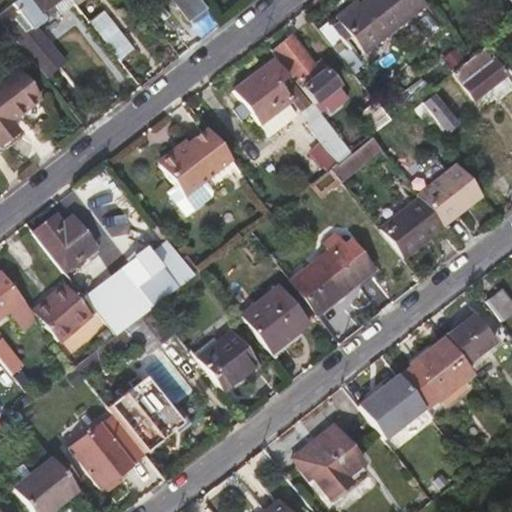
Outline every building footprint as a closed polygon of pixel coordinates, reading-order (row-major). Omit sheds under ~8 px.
[(0,0),(0,13),(18,0),(0,0)] [(65,64),(36,28),(56,12),(60,16),(74,5),(69,0),(18,0),(0,13),(0,25),(45,81),(65,64)] [(171,0),(188,22),(204,9),(197,0),(171,0)] [(385,35),(424,4),(420,0),(359,0),(358,1),(385,35)] [(385,35),(358,1),(336,19),(362,52),(385,35)] [(134,52),(103,12),(89,24),(120,63),(134,52)] [(312,106),(337,87),(324,69),(319,73),(291,38),(271,53),(312,106)] [(505,78),(482,50),(468,61),(449,75),(473,103),(486,93),(505,78)] [(233,93),(258,127),(291,102),(299,112),(307,106),(273,62),(233,93)] [(10,122),(38,101),(14,71),(0,82),(0,145),(17,131),(10,122)] [(495,103),(511,89),(511,87),(505,78),(486,93),(495,103)] [(458,126),(434,95),(423,103),(447,135),(458,126)] [(389,123),(373,102),(359,113),(375,134),(389,123)] [(447,135),(423,103),(412,112),(437,143),(447,135)] [(229,161),(205,129),(186,145),(172,156),(169,153),(159,161),(159,168),(173,187),(166,192),(186,217),(210,199),(210,190),(203,181),(229,161)] [(340,184),(380,152),(369,138),(349,153),(329,170),(340,184)] [(172,156),(186,145),(183,141),(169,153),(172,156)] [(308,156),(325,172),(335,162),(318,145),(308,156)] [(210,190),(235,169),(229,161),(203,181),(210,190)] [(442,229),(481,198),(456,168),(417,199),(442,229)] [(442,229),(417,199),(377,230),(401,261),(442,229)] [(94,249),(70,219),(63,224),(56,216),(32,234),(62,274),(94,249)] [(317,316),(371,272),(348,243),(343,246),(334,235),(322,245),(328,252),(290,282),(317,316)] [(153,307),(192,277),(180,261),(166,244),(150,256),(144,249),(81,298),(105,328),(113,338),(120,332),(129,326),(153,307)] [(187,256),(180,261),(192,277),(199,271),(187,256)] [(31,315),(0,273),(0,317),(7,313),(20,331),(35,320),(31,315)] [(307,327),(277,288),(238,317),(269,357),(307,327)] [(86,316),(65,289),(31,315),(35,320),(42,328),(56,318),(66,332),(86,316)] [(511,314),(511,307),(500,292),(484,303),(501,324),(511,314)] [(175,335),(153,307),(129,326),(151,354),(175,335)] [(465,367),(493,345),(471,318),(443,340),(465,367)] [(73,369),(113,338),(105,328),(66,360),(73,369)] [(129,344),(120,332),(113,338),(122,349),(129,344)] [(256,369),(229,333),(194,359),(222,395),(256,369)] [(82,381),(122,349),(113,338),(73,369),(82,381)] [(471,374),(465,367),(443,340),(409,367),(436,401),(441,398),(464,379),(471,374)] [(21,370),(0,343),(0,361),(8,372),(12,377),(21,370)] [(382,443),(422,410),(395,377),(355,409),(382,443)] [(169,410),(144,378),(117,399),(119,401),(106,411),(119,429),(132,418),(133,420),(137,417),(159,445),(171,435),(158,418),(169,410)] [(190,428),(173,406),(169,410),(186,432),(190,428)] [(186,432),(169,410),(158,418),(171,435),(175,440),(186,432)] [(0,437),(10,450),(30,435),(15,414),(0,425),(0,437)] [(294,457),(328,500),(349,484),(343,476),(359,463),(331,427),(294,457)] [(68,453),(98,492),(104,487),(108,493),(120,484),(116,478),(139,462),(118,434),(108,441),(100,430),(68,453)] [(52,511),(76,494),(50,460),(11,490),(27,511),(52,511)] [(68,475),(75,470),(70,463),(63,469),(68,475)] [(83,480),(75,470),(68,475),(76,486),(83,480)] [(285,511),(278,503),(265,511),(285,511)]
